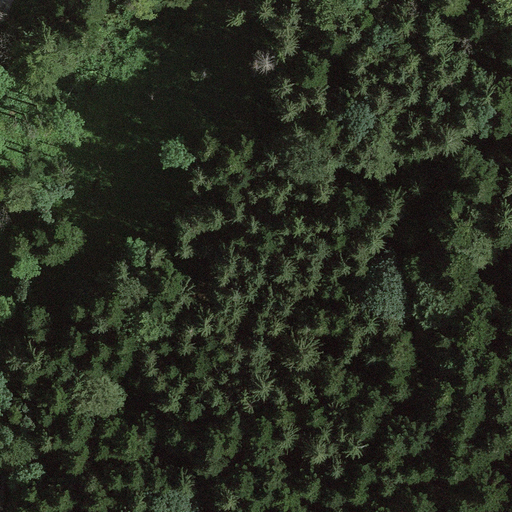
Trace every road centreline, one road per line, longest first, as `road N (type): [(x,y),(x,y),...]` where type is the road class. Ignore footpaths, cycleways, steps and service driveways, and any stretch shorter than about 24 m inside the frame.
road 1 (track): [(312,511),(511,446)]
road 2 (track): [(1,511),(0,383)]
